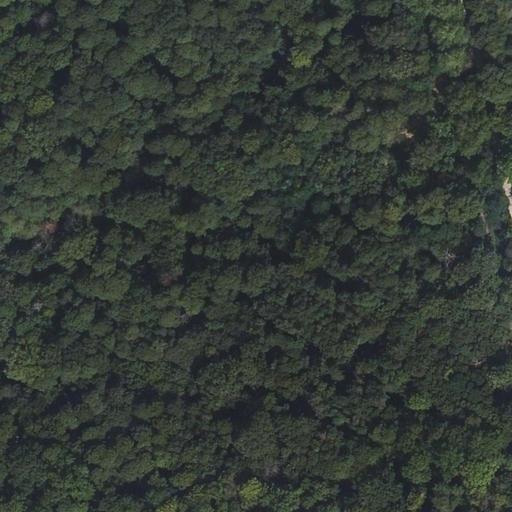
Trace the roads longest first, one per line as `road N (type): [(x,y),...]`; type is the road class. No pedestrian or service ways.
road 1 (track): [(255,0),(363,117),(481,511)]
road 2 (track): [(416,0),(441,132),(511,385)]
road 3 (track): [(135,496),(511,468)]
road 4 (track): [(0,505),(135,496)]
